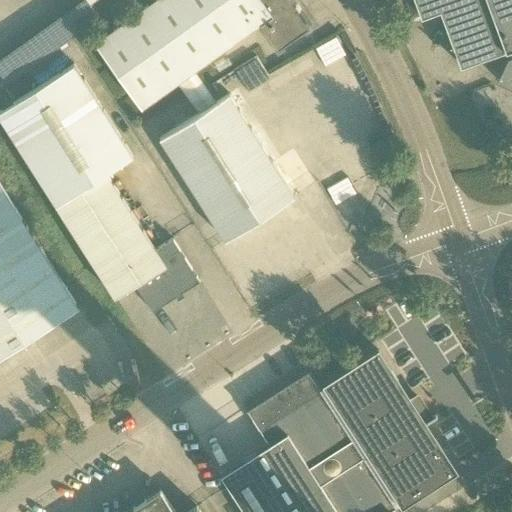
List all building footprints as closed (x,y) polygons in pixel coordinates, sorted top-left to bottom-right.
[(150,0),(95,39),(142,106),(176,82),(193,70),(261,22),(279,47),(308,26),(296,9),(300,7),(294,0),(150,0)] [(511,0),(416,0),(422,16),(441,9),(461,65),(509,48),(511,54),(508,55),(497,79),(511,86),(511,0)] [(1,59),(8,78),(17,74),(10,56),(1,59)] [(157,247),(106,169),(131,152),(74,64),(0,111),(0,117),(116,297),(136,284),(153,311),(200,281),(173,237),(157,247)] [(229,93),(215,102),(198,113),(161,137),(226,240),(295,196),(229,93)] [(0,356),(79,306),(0,182),(0,356)] [(222,475),(245,511),(392,511),(391,510),(455,469),(426,423),(412,401),(379,350),(320,388),(309,371),(310,371),(309,369),(247,410),(248,411),(270,444),(222,475)] [(187,511),(175,511),(161,490),(125,511),(200,511),(197,506),(187,511)]
